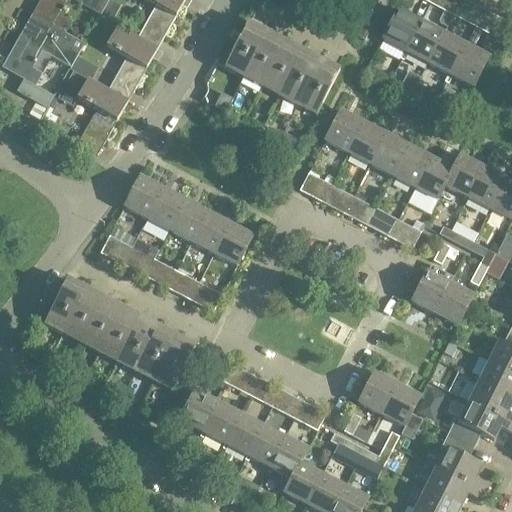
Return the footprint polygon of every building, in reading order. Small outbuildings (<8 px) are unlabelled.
[(40,0),(31,17),(64,36),(71,24),(61,19),(70,2),(99,18),(109,0),(40,0)] [(136,0),(154,10),(136,42),(156,53),(185,1),(184,0),(136,0)] [(450,0),(444,13),(453,18),(461,1),(460,0),(450,0)] [(470,5),(461,1),(453,18),(461,22),(470,5)] [(399,13),(382,43),(405,55),(421,24),(399,13)] [(376,21),(363,15),(352,37),(365,43),(376,21)] [(31,17),(1,70),(23,83),(17,94),(47,111),(54,100),(35,89),(41,77),(31,71),(41,55),(70,71),(83,47),(64,36),(31,17)] [(489,37),(498,41),(507,24),(498,20),(489,37)] [(443,36),(421,24),(405,55),(427,67),(443,36)] [(224,72),(242,82),(267,35),(248,25),(224,72)] [(125,61),(106,94),(126,106),(156,53),(136,42),(116,31),(105,50),(125,61)] [(285,44),(267,35),(242,82),(261,91),(285,44)] [(443,36),(427,67),(450,79),(466,48),(443,36)] [(498,41),(489,37),(482,49),(491,54),(498,41)] [(261,91),(279,100),(303,53),(285,44),(261,91)] [(488,60),(466,48),(450,79),(472,90),(488,60)] [(321,63),(303,53),(279,100),(297,110),(321,63)] [(340,72),(321,63),(297,110),(316,119),(340,72)] [(126,106),(106,94),(72,75),(57,102),(72,110),(76,103),(96,114),(76,148),(96,159),(126,106)] [(340,114),(324,145),(347,156),(363,126),(340,114)] [(385,138),(363,126),(347,156),(369,168),(385,138)] [(391,180),(407,150),(385,138),(369,168),(391,180)] [(430,161),(407,150),(391,180),(414,192),(430,161)] [(452,173),(444,189),(467,201),(482,171),(460,159),(452,173)] [(436,204),(444,189),(452,173),(430,161),(414,192),(436,204)] [(467,201),(489,213),(505,183),(482,171),(467,201)] [(139,180),(123,210),(146,222),(162,192),(139,180)] [(330,188),(321,183),(312,201),(321,206),(330,188)] [(511,225),(511,224),(511,186),(505,183),(489,213),(511,225)] [(146,222),(169,234),(184,203),(162,192),(146,222)] [(352,200),(343,195),(334,213),(343,217),(352,200)] [(207,215),(184,203),(169,234),(191,246),(207,215)] [(375,212),(366,207),(356,224),(365,229),(375,212)] [(191,246),(214,257),(229,227),(207,215),(191,246)] [(397,223),(389,219),(379,236),(388,241),(397,223)] [(252,239),(229,227),(214,257),(223,262),(236,269),(252,239)] [(446,241),(450,233),(442,229),(438,237),(446,241)] [(411,230),(402,248),(411,253),(420,235),(411,230)] [(473,244),(450,233),(446,241),(468,253),(473,244)] [(495,256),(473,244),(468,253),(483,260),(491,264),(495,256)] [(442,245),(432,263),(440,268),(450,250),(442,245)] [(113,264),(123,269),(132,251),(122,246),(113,264)] [(136,275),(145,280),(154,263),(145,258),(136,275)] [(491,264),(483,260),(470,285),(478,289),(490,267),(491,264)] [(159,287),(168,292),(177,274),(168,270),(159,287)] [(410,305),(433,317),(449,287),(426,275),(410,305)] [(44,328),(62,338),(86,291),(68,282),(44,328)] [(181,299),(190,304),(199,287),(190,282),(181,299)] [(472,299),(449,287),(433,317),(456,329),(472,299)] [(62,338),(80,347),(104,301),(86,291),(62,338)] [(203,311),(212,315),(221,298),(212,293),(203,311)] [(98,357),(123,310),(104,301),(80,347),(98,357)] [(98,357),(116,366),(140,320),(123,310),(98,357)] [(134,376),(158,329),(140,320),(116,366),(134,376)] [(176,338),(158,329),(134,376),(152,385),(176,338)] [(496,347),(494,353),(488,364),(511,375),(511,332),(510,331),(503,345),(494,341),(492,345),(496,347)] [(176,338),(152,385),(170,395),(195,348),(176,338)] [(476,378),(474,382),(511,400),(511,375),(488,364),(480,380),(476,378)] [(226,365),(217,383),(226,387),(235,370),(226,365)] [(357,406),(380,418),(396,387),(373,376),(357,406)] [(257,382),(248,377),(239,394),(248,399),(257,382)] [(511,416),(508,414),(511,405),(511,400),(474,382),(472,386),(476,388),(468,404),(496,418),(511,426),(511,416)] [(419,399),(396,387),(380,418),(403,430),(419,399)] [(279,393),(270,389),(261,406),(270,411),(279,393)] [(178,424),(200,436),(216,405),(194,394),(178,424)] [(302,405),(293,400),(284,417),(293,422),(302,405)] [(455,419),(447,436),(474,449),(480,437),(493,443),(500,430),(511,436),(511,426),(496,418),(468,404),(460,421),(455,419)] [(200,436),(223,447),(239,417),(216,405),(200,436)] [(325,417),(316,412),(307,429),(315,434),(325,417)] [(245,459),(261,429),(239,417),(223,447),(245,459)] [(350,439),(359,422),(351,417),(342,435),(350,439)] [(245,459),(268,471),(284,440),(261,429),(245,459)] [(389,436),(380,452),(389,456),(397,440),(389,436)] [(439,452),(443,454),(435,470),(463,484),(485,495),(489,487),(475,480),(481,467),(468,460),(474,449),(447,436),(439,452)] [(349,445),(332,437),(328,444),(344,453),(349,445)] [(299,466),(306,452),(284,440),(268,471),(289,482),(290,482),(298,466),(299,466)] [(367,465),(371,457),(354,448),(350,456),(367,465)] [(380,473),(389,456),(380,452),(372,468),(380,473)] [(298,466),(290,482),(289,482),(282,496),(305,508),(321,477),(299,466),(298,466)] [(485,495),(463,484),(435,470),(426,487),(422,485),(420,489),(451,504),(461,509),(467,496),(481,503),(485,495)] [(305,508),(312,511),(331,511),(343,489),(321,477),(305,508)] [(360,511),(366,501),(343,489),(331,511),(360,511)] [(418,493),(422,495),(414,511),(415,511),(458,511),(461,509),(451,504),(420,489),(418,493)]
